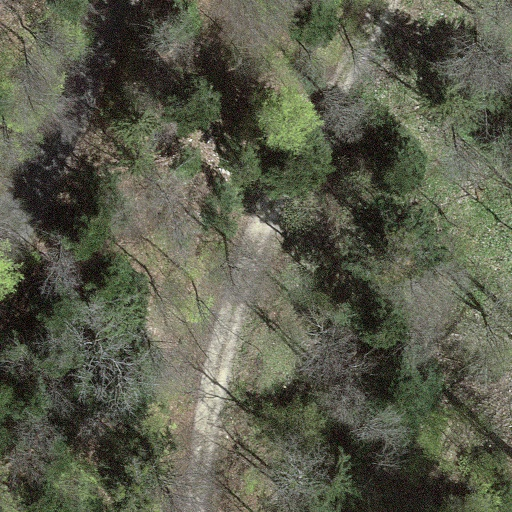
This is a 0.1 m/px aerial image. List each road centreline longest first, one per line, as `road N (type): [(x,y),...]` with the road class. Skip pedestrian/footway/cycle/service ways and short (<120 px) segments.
road 1 (track): [(185,511),(208,405),(267,218),(387,0)]
road 2 (tertiary): [(111,0),(0,252)]
